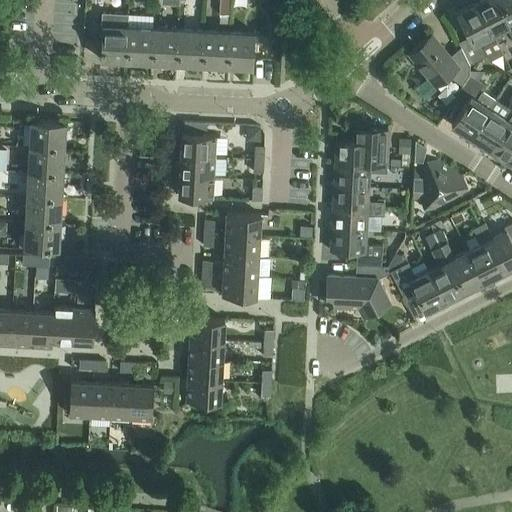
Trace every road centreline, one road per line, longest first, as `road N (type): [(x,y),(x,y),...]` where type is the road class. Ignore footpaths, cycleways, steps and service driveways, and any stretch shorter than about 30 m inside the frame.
road 1 (residential): [(312,365),(365,358),(511,285)]
road 2 (residential): [(511,183),(345,74)]
road 3 (residential): [(150,254),(121,253),(129,98)]
road 4 (unclassified): [(129,98),(283,106)]
